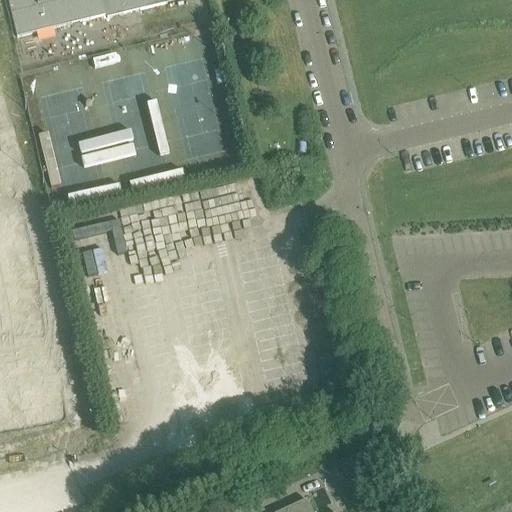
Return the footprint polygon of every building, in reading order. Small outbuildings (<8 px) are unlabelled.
[(7,0),(17,39),(106,17),(107,20),(166,5),(164,0),(7,0)] [(0,348),(50,340),(25,193),(0,197),(0,348)] [(58,362),(0,372),(0,434),(70,421),(58,362)] [(367,511),(359,493),(349,498),(355,511),(367,511)] [(310,511),(306,503),(286,511),(310,511)]
